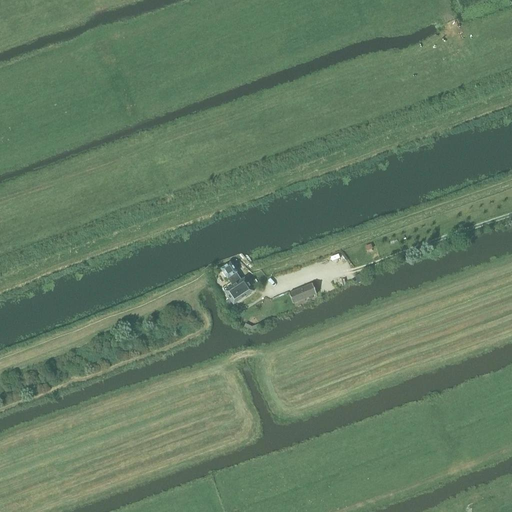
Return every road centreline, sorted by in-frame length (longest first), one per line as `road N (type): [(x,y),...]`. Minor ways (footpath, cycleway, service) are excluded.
road 1 (track): [(511,212),(321,284)]
road 2 (track): [(344,511),(511,452)]
